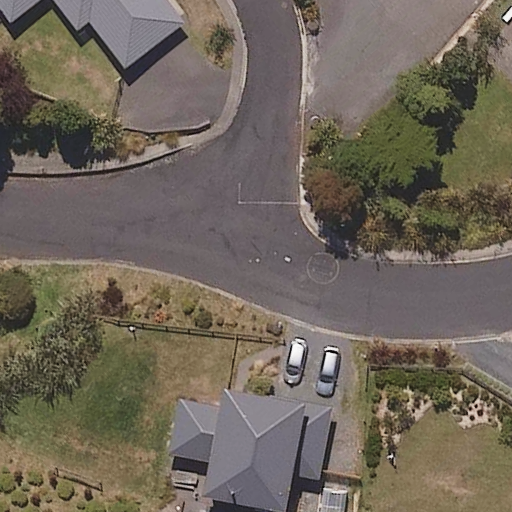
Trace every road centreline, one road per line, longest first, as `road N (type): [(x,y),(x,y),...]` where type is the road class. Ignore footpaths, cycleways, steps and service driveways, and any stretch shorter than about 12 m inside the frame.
road 1 (residential): [(219,245),(325,287),(421,304),(511,295)]
road 2 (residential): [(219,245),(273,100),(274,40),(260,0)]
road 3 (residential): [(0,216),(112,221),(219,245)]
